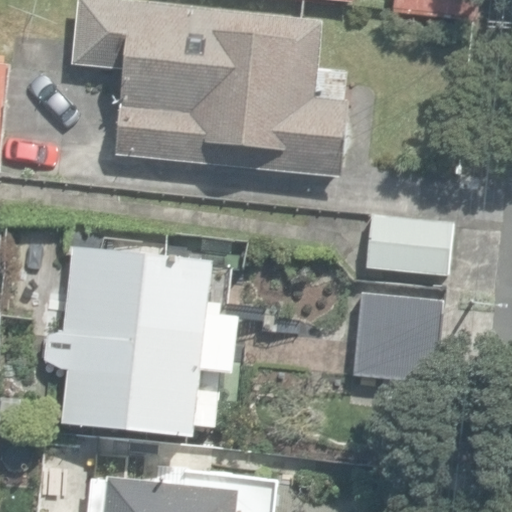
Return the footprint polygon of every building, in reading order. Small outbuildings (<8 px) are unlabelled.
[(120,154),(344,177),(346,156),(349,152),(351,146),(352,135),(351,128),(350,124),(352,103),(347,102),(350,74),(319,71),(325,24),(98,0),(83,0),(77,64),(128,69),(120,154)] [(399,0),(398,13),(481,21),(482,0),(399,0)] [(0,170),(3,170),(11,101),(8,100),(13,65),(0,63),(0,170)] [(370,269),(452,276),(455,224),(375,216),(370,269)] [(66,422),(198,439),(199,428),(218,427),(221,372),(235,376),(244,315),(225,314),(226,303),(215,302),(218,267),(215,263),(74,247),(67,329),(49,333),(47,360),(63,371),(71,371),(66,422)] [(357,375),(435,383),(444,303),(366,295),(357,375)] [(0,397),(0,423),(30,427),(31,398),(0,395),(0,397)] [(278,511),(283,480),(189,471),(188,484),(110,476),(109,481),(92,479),(88,511),(278,511)]
